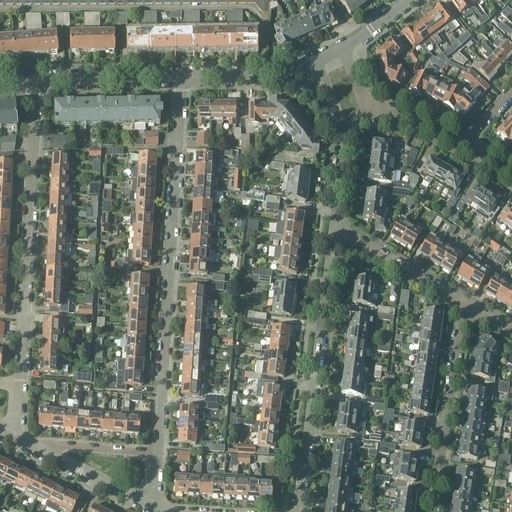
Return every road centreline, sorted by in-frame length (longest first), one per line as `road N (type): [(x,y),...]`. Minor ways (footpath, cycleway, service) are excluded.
road 1 (residential): [(158,452),(181,77)]
road 2 (unknown): [(0,6),(250,3),(262,19),(262,76)]
road 3 (residential): [(20,385),(36,80)]
road 4 (residential): [(297,511),(334,226)]
road 5 (residential): [(433,511),(464,303)]
road 6 (residential): [(17,442),(155,509)]
road 7 (residential): [(464,303),(334,226)]
road 8 (residential): [(181,77),(36,80)]
road 9 (residential): [(17,442),(158,452)]
road 10 (residential): [(315,63),(272,76),(181,77)]
